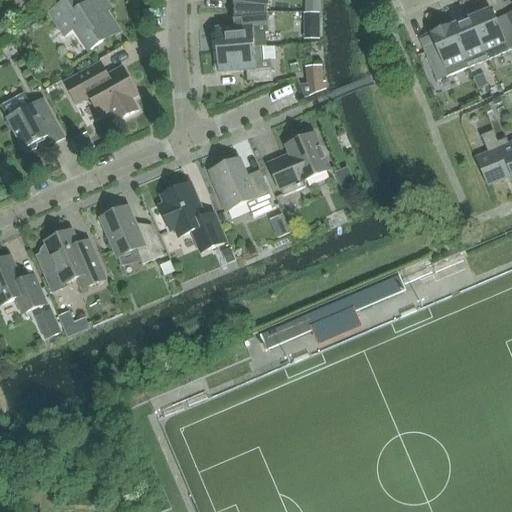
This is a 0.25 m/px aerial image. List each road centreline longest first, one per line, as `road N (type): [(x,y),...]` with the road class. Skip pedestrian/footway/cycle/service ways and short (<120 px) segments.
road 1 (residential): [(0,220),(189,140)]
road 2 (residential): [(189,140),(176,42),(180,0)]
